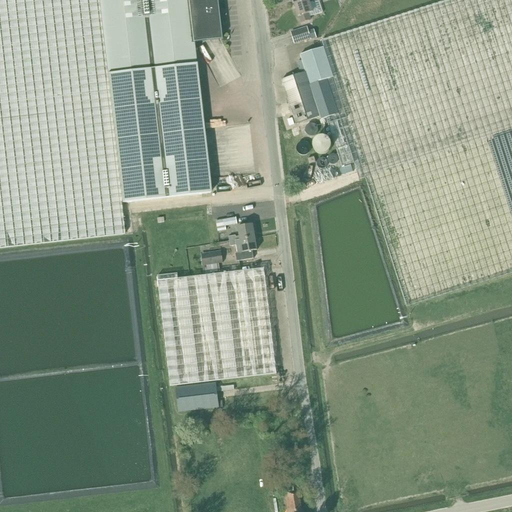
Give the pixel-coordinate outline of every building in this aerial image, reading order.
[(0,0),(0,249),(124,236),(121,204),(211,194),(193,44),(220,40),(215,0),(0,0)] [(511,0),(449,0),(322,41),(324,48),(301,55),(303,61),(297,63),(300,74),(282,80),(296,125),(320,117),(321,120),(326,118),(342,167),(354,163),(359,180),(365,179),(406,307),(511,273),(511,0)] [(298,17),(299,16),(301,23),(310,20),(308,13),(313,12),(310,3),(313,2),(314,3),(321,1),(320,0),(307,0),(294,4),(298,17)] [(294,45),(308,40),(310,39),(306,27),(290,32),(291,35),(294,45)] [(305,130),(305,131),(305,132),(306,133),(307,134),(307,135),(308,136),(309,136),(310,137),(311,137),(312,137),(313,137),(314,137),(315,136),(316,136),(316,135),(317,134),(317,133),(318,132),(318,131),(318,130),(318,129),(318,128),(317,128),(317,127),(316,126),(315,125),(314,125),(313,124),(312,124),(311,124),(310,124),(309,125),(308,125),(307,126),(307,127),(306,128),(306,129),(305,130)] [(317,138),(315,140),(313,143),(313,146),(313,149),(315,151),(317,153),(319,155),(322,155),(325,155),(328,153),(330,151),(331,149),(332,146),(331,143),(330,140),(328,138),(325,137),(322,136),(319,137),(317,138)] [(310,151),(310,149),(310,147),(309,145),(308,144),(306,143),(304,142),(302,142),(300,143),(299,144),(297,145),(296,147),(296,149),(296,151),(297,153),(299,154),(300,155),(302,156),(304,156),(306,155),(308,154),(309,153),(310,151)] [(338,161),(338,160),(338,158),(337,156),(335,155),(333,155),(331,155),(329,156),(328,157),(327,159),(327,161),(328,163),(330,164),(332,165),(334,165),(335,165),(337,163),(338,161)] [(327,166),(327,164),(327,162),(326,161),(324,159),(322,159),(320,159),(319,160),(317,162),(317,164),(317,166),(318,167),(319,169),(321,169),(323,169),(325,169),(326,167),(327,166)] [(340,169),(342,176),(353,172),(351,166),(340,169)] [(236,218),(231,219),(230,213),(221,214),(215,215),(218,232),(226,231),(225,227),(237,225),(236,219),(236,218)] [(236,236),(229,237),(230,242),(255,238),(253,225),(238,227),(239,237),(236,237),(236,236)] [(234,246),(237,262),(254,259),(252,251),(257,250),(255,238),(230,242),(230,247),(234,246)] [(202,267),(223,264),(221,251),(200,255),(202,267)] [(276,375),(264,269),(178,279),(177,274),(158,277),(160,294),(171,387),(276,375)] [(176,390),(179,414),(219,409),(216,385),(176,390)] [(285,494),(287,511),(301,511),(298,492),(294,492),(293,487),(288,488),(289,493),(285,494)]
